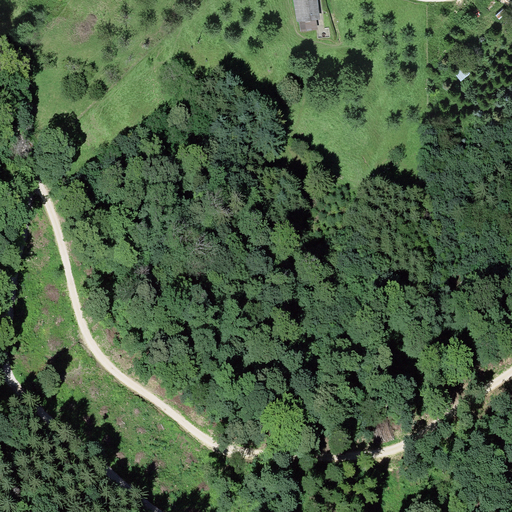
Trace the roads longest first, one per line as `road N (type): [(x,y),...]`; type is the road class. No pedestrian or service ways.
road 1 (track): [(511,371),(390,450),(233,451),(120,378),(93,348),(55,222),(29,170)]
road 2 (track): [(0,110),(29,170),(4,333),(6,377)]
road 3 (track): [(6,377),(157,511)]
